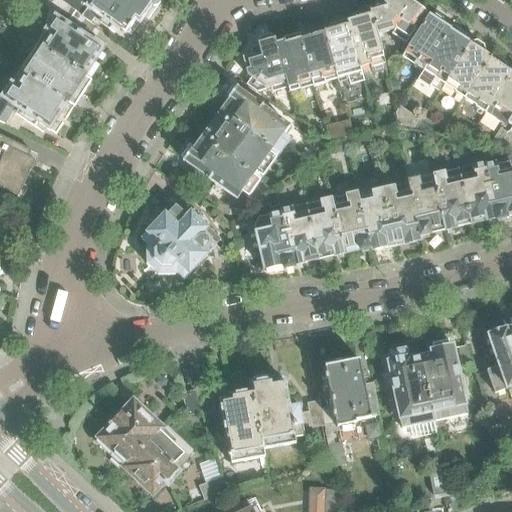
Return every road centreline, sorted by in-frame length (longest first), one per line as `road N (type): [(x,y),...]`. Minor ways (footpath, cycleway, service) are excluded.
road 1 (residential): [(44,353),(423,286),(511,258)]
road 2 (residential): [(44,353),(91,194),(221,0)]
